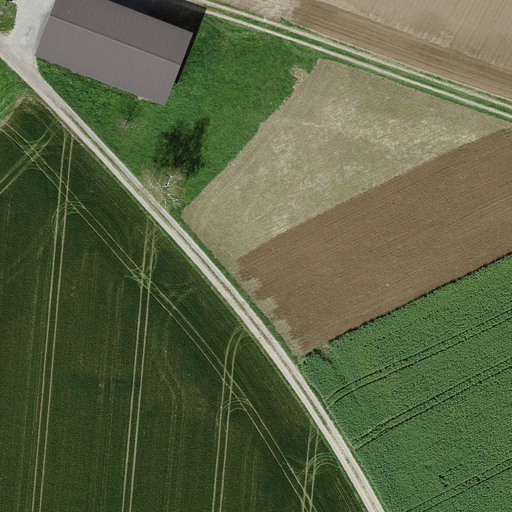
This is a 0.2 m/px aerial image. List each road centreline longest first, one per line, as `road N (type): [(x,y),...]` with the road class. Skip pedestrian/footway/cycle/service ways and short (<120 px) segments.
road 1 (track): [(379,511),(278,344),(0,49)]
road 2 (track): [(511,117),(175,0)]
